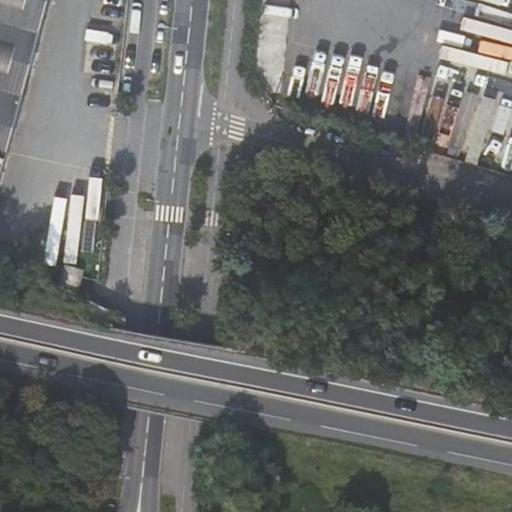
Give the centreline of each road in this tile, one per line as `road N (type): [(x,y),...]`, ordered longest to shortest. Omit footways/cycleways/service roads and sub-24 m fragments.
road 1 (motorway): [(511,437),(0,331)]
road 2 (motorway): [(0,348),(511,453)]
road 3 (tertiary): [(181,113),(140,511)]
road 4 (residential): [(511,205),(181,113)]
